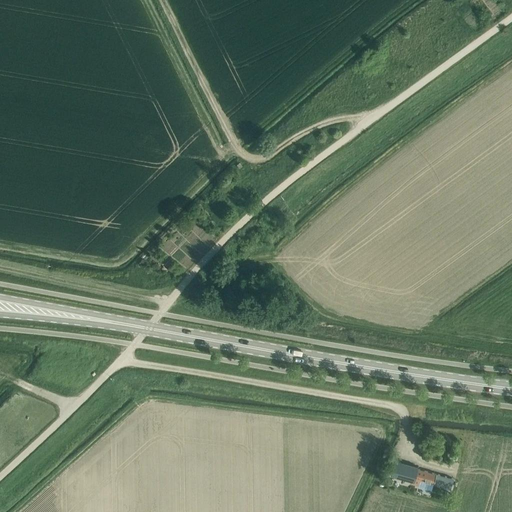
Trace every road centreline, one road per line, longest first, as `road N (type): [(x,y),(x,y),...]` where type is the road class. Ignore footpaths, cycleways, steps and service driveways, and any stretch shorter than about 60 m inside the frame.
road 1 (track): [(18,511),(148,399),(371,422),(383,437),(348,511)]
road 2 (unclassified): [(148,328),(194,270),(288,180),(511,17)]
road 3 (primary): [(511,389),(148,328)]
road 4 (track): [(119,360),(395,407),(410,451)]
road 5 (track): [(366,123),(326,120),(262,159),(244,156),(163,0)]
road 6 (unclassified): [(0,476),(148,328)]
road 7 (track): [(168,303),(0,267)]
road 8 (primary): [(148,328),(1,305)]
